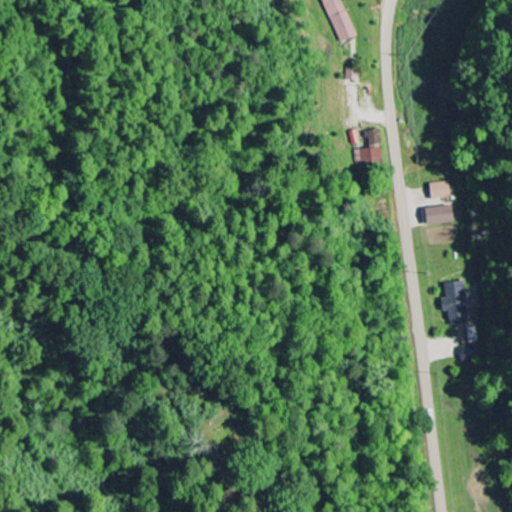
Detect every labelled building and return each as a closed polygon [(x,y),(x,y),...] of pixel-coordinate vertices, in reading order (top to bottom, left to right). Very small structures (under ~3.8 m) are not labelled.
[(345,0),(324,0),(342,46),(359,39),(345,0)] [(361,132),(353,133),(354,145),(362,145),(361,132)] [(356,151),(357,164),(387,163),(385,132),(369,133),(370,150),(356,151)] [(455,199),(454,183),(434,185),(435,201),(455,199)] [(460,225),(459,208),(431,209),(432,226),(460,225)] [(449,283),(449,299),(446,299),(446,312),(451,312),(452,324),(472,324),(470,282),(449,283)] [(470,328),(471,343),(480,343),(479,328),(470,328)] [(460,349),(464,365),(480,361),(477,345),(460,349)]
